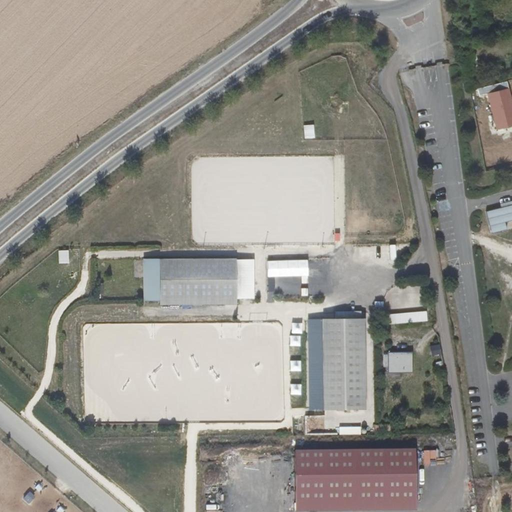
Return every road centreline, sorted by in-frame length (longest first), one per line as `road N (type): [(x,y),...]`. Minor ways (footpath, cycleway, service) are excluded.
road 1 (secondary): [(0,256),(192,107),(314,24),(366,6)]
road 2 (secondary): [(299,0),(0,228)]
road 3 (unclassified): [(459,211),(497,476)]
road 4 (unclassified): [(435,87),(459,211)]
